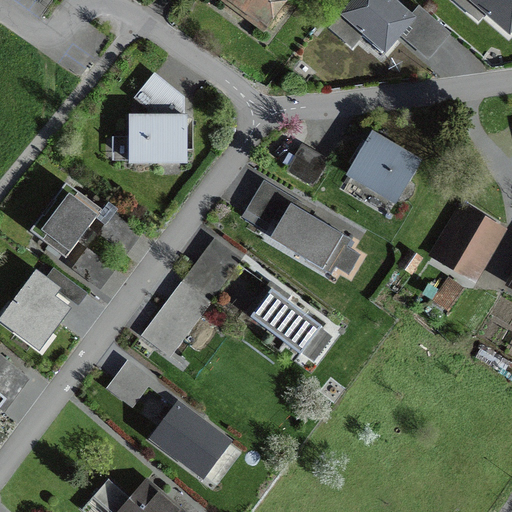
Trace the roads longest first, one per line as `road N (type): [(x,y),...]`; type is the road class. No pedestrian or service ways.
road 1 (residential): [(261,112),(0,467)]
road 2 (residential): [(511,81),(261,112)]
road 3 (residential): [(261,112),(112,0)]
